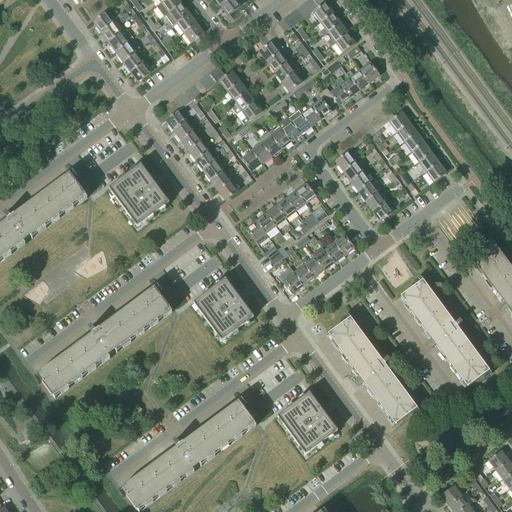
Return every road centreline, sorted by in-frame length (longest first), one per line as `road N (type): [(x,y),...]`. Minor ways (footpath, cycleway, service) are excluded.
road 1 (residential): [(404,75),(308,150),(376,245)]
road 2 (residential): [(29,358),(216,222)]
road 3 (residential): [(114,473),(298,338)]
road 4 (residential): [(456,395),(355,263)]
road 5 (residential): [(0,206),(133,111)]
road 6 (residential): [(511,337),(418,214)]
road 7 (tertiary): [(216,222),(133,111)]
road 8 (tertiary): [(379,448),(298,338)]
road 9 (tertiary): [(0,135),(95,61)]
